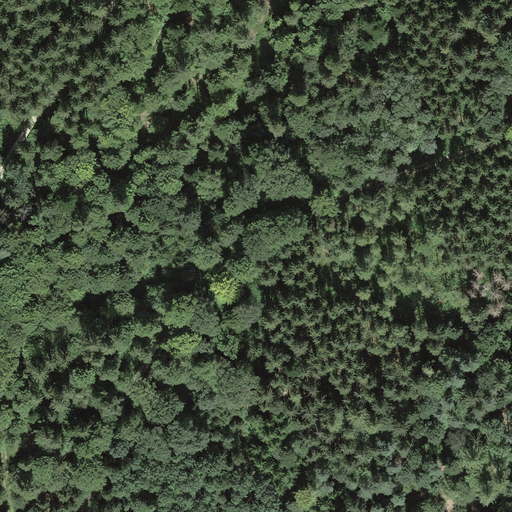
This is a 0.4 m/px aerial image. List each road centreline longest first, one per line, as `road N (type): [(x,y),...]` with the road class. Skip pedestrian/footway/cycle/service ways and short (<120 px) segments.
road 1 (track): [(511,136),(340,198),(236,276),(117,409),(86,511)]
road 2 (track): [(14,511),(15,380),(66,222),(174,0)]
road 3 (track): [(0,172),(116,0)]
